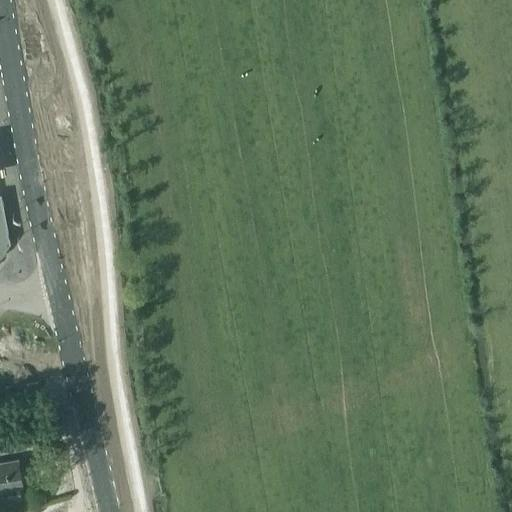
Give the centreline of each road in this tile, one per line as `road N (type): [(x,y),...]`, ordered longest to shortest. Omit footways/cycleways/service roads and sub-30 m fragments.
road 1 (unclassified): [(7,0),(61,290)]
road 2 (unclassified): [(105,511),(61,290)]
